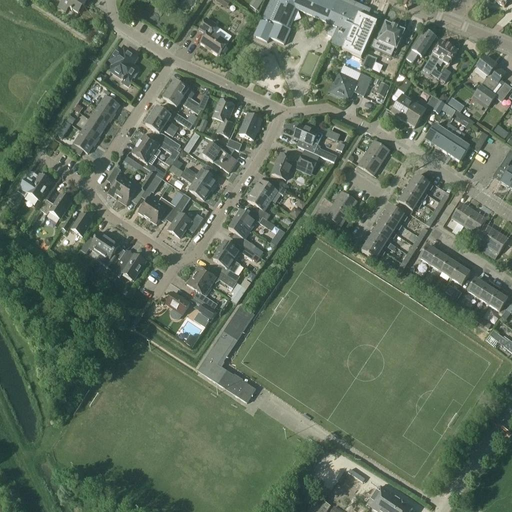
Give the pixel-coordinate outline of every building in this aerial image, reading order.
[(64,0),(58,9),(65,14),(69,9),(78,15),(87,1),(85,0),(64,0)] [(226,0),(215,0),(215,1),(227,9),(231,3),(226,0)] [(257,10),(262,0),(254,0),(251,7),(257,10)] [(350,1),(346,0),(271,0),(254,39),(267,45),(269,40),(284,47),(291,32),(290,32),(295,21),(300,19),(298,14),(299,12),(326,24),(325,26),(330,28),(326,36),(333,39),(330,46),(333,48),(337,39),(342,41),(346,32),(337,29),(350,1)] [(511,0),(488,0),(489,4),(493,6),(497,5),(504,9),(508,1),(511,3),(511,0)] [(371,11),(350,1),(337,29),(346,32),(342,41),(337,39),(333,48),(342,51),(342,52),(361,60),(377,24),(367,20),(371,11)] [(220,57),(228,45),(213,35),(217,28),(206,21),(199,31),(206,36),(200,44),(220,57)] [(377,43),(396,51),(405,33),(385,25),(377,43)] [(425,32),(411,52),(412,52),(406,61),(412,65),(418,56),(422,59),(436,39),(425,32)] [(437,66),(441,68),(443,64),(449,68),(458,53),(441,42),(433,56),(432,56),(423,70),(431,75),(430,76),(438,81),(439,80),(443,83),(445,84),(451,75),(449,74),(445,71),(441,76),(437,73),(437,72),(437,70),(435,69),(437,66)] [(123,53),(118,50),(110,63),(115,66),(110,73),(121,80),(123,78),(130,83),(132,79),(134,80),(139,73),(137,72),(138,70),(133,67),(134,64),(133,64),(134,63),(133,59),(132,58),(133,57),(124,52),(123,53)] [(367,56),(362,68),(362,69),(372,73),(377,61),(367,56)] [(485,58),(476,70),(488,79),(481,87),(490,94),(500,82),(505,75),(485,58)] [(363,99),(369,86),(372,81),(361,75),(357,84),(340,76),(335,87),(334,87),(330,94),(337,97),(338,96),(349,101),(352,93),(363,99)] [(398,91),(400,92),(405,95),(412,85),(405,80),(398,91)] [(495,100),(496,100),(506,86),(500,82),(490,94),(481,87),(473,98),(474,99),(470,103),(482,111),(484,109),(487,111),(488,109),(489,110),(495,100)] [(188,105),(191,101),(194,96),(175,83),(169,92),(188,105)] [(381,84),(376,95),(384,99),(389,88),(381,84)] [(511,91),(506,86),(496,100),(501,104),(504,101),(511,91)] [(188,105),(169,92),(163,101),(177,110),(180,105),(186,109),(195,115),(198,117),(200,113),(188,105)] [(199,106),(191,101),(188,105),(200,113),(202,114),(209,99),(204,96),(199,106)] [(97,110),(113,120),(116,116),(114,116),(120,107),(105,98),(97,110)] [(433,112),(440,103),(432,98),(425,108),(433,113),(433,112)] [(391,116),(403,124),(414,106),(403,99),(391,116)] [(226,104),(221,102),(220,104),(218,105),(217,108),(217,110),(213,120),(222,124),(217,135),(228,140),(234,127),(227,124),(234,108),(231,106),(231,105),(227,103),(226,104)] [(445,106),(440,103),(433,112),(438,116),(445,106)] [(83,109),(78,106),(74,111),(79,115),(83,109)] [(414,106),(403,124),(414,131),(425,113),(414,106)] [(460,114),(463,109),(458,106),(454,111),(460,114)] [(168,123),(171,118),(158,109),(152,118),(176,134),(179,130),(168,123)] [(89,122),(104,132),(109,124),(110,124),(113,120),(97,110),(89,122)] [(262,122),(248,116),(239,136),(253,142),(262,122)] [(76,121),(71,118),(70,117),(66,123),(72,126),(76,121)] [(193,126),(179,117),(176,122),(189,131),(193,126)] [(152,118),(146,127),(159,136),(162,132),(173,139),(176,134),(152,118)] [(89,122),(81,134),(97,144),(100,140),(99,140),(104,132),(89,122)] [(435,126),(425,142),(433,147),(443,132),(435,126)] [(318,135),(299,127),(294,140),(301,143),(298,149),(304,152),(319,158),(334,164),(337,158),(321,151),(318,147),(322,136),(318,135)] [(61,130),(57,137),(62,140),(67,133),(61,130)] [(452,138),(443,132),(433,147),(442,153),(452,138)] [(508,135),(503,132),(499,138),(504,141),(508,135)] [(331,139),(338,142),(341,136),(333,133),(331,139)] [(97,144),(81,134),(73,146),(88,156),(93,148),(94,148),(97,144)] [(472,151),(477,154),(488,138),(482,134),(472,151)] [(163,136),(160,142),(167,146),(172,150),(176,145),(163,136)] [(160,148),(144,137),(138,146),(153,157),(154,157),(157,159),(160,154),(158,153),(161,150),(159,149),(160,148)] [(461,143),(452,138),(442,153),(451,159),(461,143)] [(242,146),(230,141),(227,148),(239,153),(242,146)] [(229,175),(237,163),(218,151),(222,146),(213,142),(203,158),(229,175)] [(366,155),(382,166),(389,153),(374,143),(366,155)] [(470,149),(461,143),(451,159),(460,165),(470,149)] [(189,144),(184,152),(189,155),(194,148),(189,144)] [(339,145),(336,151),(342,154),(345,147),(339,145)] [(153,157),(138,146),(132,156),(147,166),(148,165),(151,167),(157,159),(153,157)] [(169,160),(174,163),(176,161),(176,160),(180,155),(179,155),(177,154),(172,150),(167,146),(163,151),(171,157),(169,160)] [(374,178),(382,166),(366,155),(358,168),(374,178)] [(286,182),(291,169),(294,162),(281,156),(272,175),(286,182)] [(301,160),(299,163),(297,167),(312,174),(316,164),(302,157),(301,160)] [(500,185),(509,190),(511,186),(511,170),(510,169),(511,169),(508,167),(511,162),(506,158),(499,169),(507,174),(500,185)] [(171,168),(174,163),(169,160),(169,159),(165,165),(171,168)] [(149,176),(151,174),(140,167),(137,172),(144,177),(146,174),(149,176)] [(217,182),(213,180),(217,175),(205,167),(198,177),(186,170),(183,174),(211,192),(217,182)] [(114,183),(121,172),(116,169),(108,180),(114,183)] [(156,177),(162,181),(165,177),(155,170),(152,175),(156,177)] [(139,191),(145,194),(156,177),(152,175),(151,174),(149,176),(139,191)] [(211,192),(183,174),(180,178),(192,186),(188,192),(204,202),(211,192)] [(163,182),(172,188),(176,181),(167,175),(163,182)] [(52,184),(40,176),(37,182),(33,182),(31,185),(26,182),(11,204),(14,207),(18,202),(19,203),(23,198),(25,199),(28,195),(40,203),(52,184)] [(147,191),(153,195),(162,181),(156,177),(147,191)] [(407,185),(427,198),(433,188),(416,177),(413,182),(410,180),(407,185)] [(119,178),(108,195),(116,201),(117,199),(118,199),(129,184),(119,178)] [(260,183),(253,193),(270,204),(277,194),(283,198),(286,193),(287,192),(286,192),(282,189),(274,184),(271,189),(260,183)] [(138,190),(129,184),(118,199),(119,200),(118,202),(126,208),(138,190)] [(402,193),(422,206),(419,204),(421,199),(425,202),(427,198),(407,185),(410,187),(407,191),(404,189),(402,193)] [(270,204),(253,193),(247,203),(257,209),(254,214),(263,220),(267,222),(270,217),(264,214),(270,204)] [(419,210),(422,206),(402,193),(401,194),(404,195),(401,200),(399,198),(396,203),(413,213),(416,208),(419,210)] [(179,194),(174,202),(179,205),(184,198),(179,194)] [(333,207),(349,216),(357,204),(341,194),(333,207)] [(60,196),(54,207),(47,202),(40,212),(47,217),(49,213),(61,221),(72,204),(60,196)] [(179,205),(176,210),(182,214),(191,201),(185,196),(184,198),(179,205)] [(439,205),(443,208),(449,199),(445,196),(439,205)] [(148,199),(138,215),(147,221),(158,205),(148,199)] [(176,209),(162,200),(158,206),(158,205),(147,221),(156,227),(164,215),(170,219),(176,209)] [(299,208),(303,211),(306,206),(300,202),(298,205),(299,208)] [(433,214),(438,216),(443,208),(439,205),(433,214)] [(451,221),(464,229),(474,213),(461,205),(451,221)] [(341,229),(349,216),(333,207),(325,219),(341,229)] [(384,211),(382,216),(402,228),(399,226),(401,222),(405,224),(408,219),(390,208),(387,213),(384,211)] [(235,222),(250,233),(257,223),(241,213),(235,222)] [(474,213),(464,229),(476,236),(473,241),(486,221),(474,213)] [(432,225),(438,216),(433,214),(428,223),(432,225)] [(71,231),(82,239),(92,224),(81,216),(71,231)] [(180,240),(191,224),(179,216),(168,232),(180,240)] [(376,224),(396,237),(393,235),(396,230),(399,232),(402,228),(382,216),(381,216),(384,218),(381,222),(379,220),(376,224)] [(74,223),(69,220),(62,230),(67,234),(74,223)] [(267,223),(267,222),(263,220),(259,225),(264,228),(271,233),(275,228),(268,223),(267,223)] [(473,241),(486,249),(496,233),(484,225),(486,221),(473,241)] [(244,242),(250,233),(235,222),(228,231),(241,240),(238,245),(241,247),(252,254),(255,256),(259,259),(263,254),(255,249),(244,242)] [(188,231),(194,235),(199,228),(193,224),(188,231)] [(370,233),(391,246),(387,243),(390,239),(394,241),(396,237),(376,224),(376,225),(379,226),(376,231),(373,229),(370,233)] [(418,239),(422,241),(428,232),(423,230),(418,239)] [(277,237),(282,240),(286,235),(281,231),(277,237)] [(367,238),(365,242),(385,255),(385,254),(382,252),(385,248),(388,250),(391,246),(370,233),(373,235),(370,239),(367,238)] [(496,233),(486,249),(498,256),(508,241),(496,233)] [(96,262),(110,241),(107,239),(107,238),(100,234),(95,242),(90,239),(81,252),(86,256),(90,250),(99,257),(96,262)] [(416,250),(422,241),(418,239),(412,235),(409,240),(415,243),(412,247),(416,250)] [(113,243),(110,241),(96,262),(111,272),(120,259),(115,255),(120,247),(113,242),(113,243)] [(385,255),(365,242),(367,244),(365,248),(362,246),(359,251),(376,262),(379,257),(382,259),(385,255)] [(225,244),(219,253),(235,264),(241,254),(257,264),(260,259),(259,259),(255,256),(252,254),(241,247),(238,252),(225,244)] [(407,256),(411,259),(416,250),(412,247),(407,256)] [(430,268),(438,255),(428,248),(419,261),(430,268)] [(236,285),(240,279),(234,276),(240,267),(235,264),(219,253),(213,262),(222,268),(219,273),(224,276),(224,277),(236,285)] [(430,268),(440,274),(449,261),(438,255),(430,268)] [(401,265),(405,268),(411,259),(407,256),(401,265)] [(126,264),(121,261),(112,274),(109,278),(115,282),(118,278),(119,280),(123,273),(135,281),(146,265),(134,257),(132,260),(128,261),(126,264)] [(449,261),(440,274),(451,281),(459,268),(449,261)] [(400,277),(405,268),(401,265),(396,262),(394,265),(394,268),(398,270),(395,275),(400,277)] [(392,269),(382,263),(378,269),(388,276),(392,269)] [(216,280),(199,268),(193,276),(196,277),(195,278),(210,289),(216,280)] [(470,275),(459,268),(451,281),(462,288),(470,275)] [(413,276),(410,281),(418,286),(421,282),(413,276)] [(237,285),(224,277),(220,282),(229,289),(233,291),(237,285)] [(187,286),(194,291),(204,298),(210,289),(195,278),(194,280),(192,278),(187,286)] [(251,285),(245,281),(241,287),(246,291),(251,285)] [(467,294),(478,301),(486,288),(476,281),(467,294)] [(421,282),(418,286),(429,293),(431,288),(421,282)] [(246,293),(237,287),(232,294),(241,300),(246,293)] [(431,288),(429,293),(439,299),(442,295),(431,288)] [(486,288),(478,301),(489,307),(497,294),(486,288)] [(462,295),(456,291),(450,300),(442,295),(439,299),(453,308),(462,295)] [(497,294),(489,307),(499,314),(508,301),(497,294)] [(173,295),(166,306),(172,311),(171,314),(170,316),(171,318),(172,319),(174,321),(176,321),(178,321),(180,319),(182,317),(190,305),(189,305),(173,295)] [(214,312),(216,309),(218,307),(208,300),(204,306),(214,312)] [(214,312),(204,306),(200,313),(212,320),(216,314),(214,312)] [(467,317),(470,313),(459,306),(457,311),(467,317)] [(253,317),(240,309),(198,373),(225,391),(225,390),(234,396),(233,396),(247,405),(255,392),(242,383),(242,384),(233,378),(234,378),(221,370),(224,365),(223,364),(225,363),(222,361),(237,338),(239,339),(253,317)] [(467,317),(478,324),(481,320),(470,313),(467,317)] [(210,322),(198,314),(193,322),(205,330),(210,322)] [(481,320),(478,324),(488,331),(491,327),(481,320)] [(511,344),(509,342),(508,343),(493,333),(490,338),(505,350),(511,355),(511,344)] [(185,345),(192,349),(194,346),(187,341),(185,345)] [(379,488),(366,479),(361,487),(374,495),(367,507),(374,511),(411,511),(413,511),(379,488)] [(317,498),(308,511),(328,511),(332,508),(317,498)]
